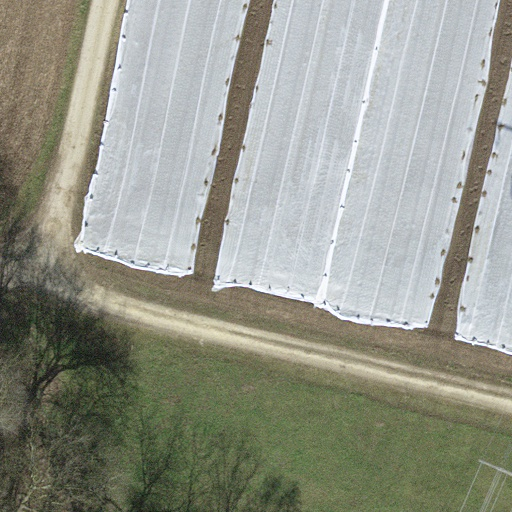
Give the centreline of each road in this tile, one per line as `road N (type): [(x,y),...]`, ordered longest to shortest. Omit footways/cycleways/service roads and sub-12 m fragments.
road 1 (track): [(511,400),(48,286)]
road 2 (track): [(48,286),(109,0)]
